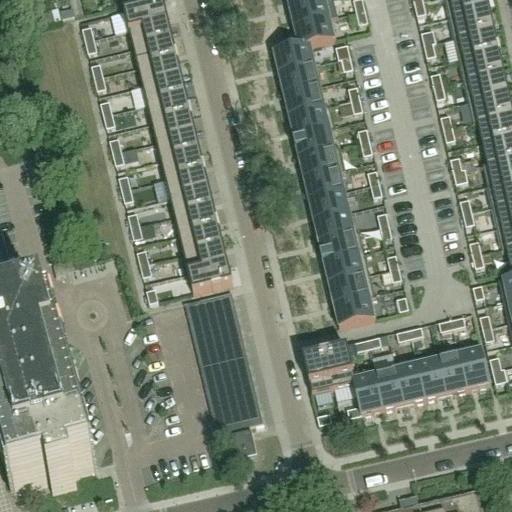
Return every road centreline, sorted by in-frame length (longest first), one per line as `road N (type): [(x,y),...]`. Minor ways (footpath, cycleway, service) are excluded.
road 1 (residential): [(312,488),(194,0)]
road 2 (residential): [(312,488),(511,443)]
